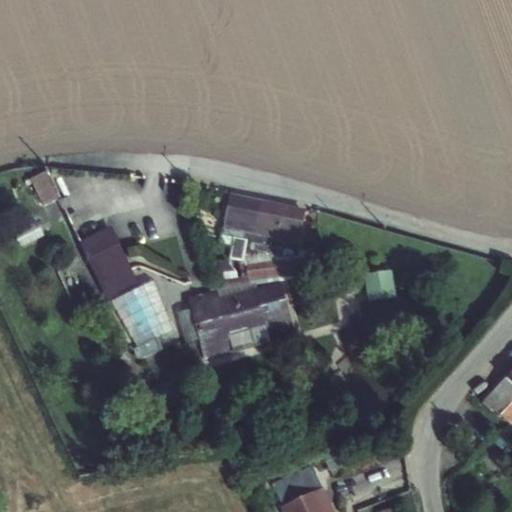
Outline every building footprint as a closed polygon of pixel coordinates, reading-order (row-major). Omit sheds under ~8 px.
[(35,175),(44,204),(60,199),(52,170),(35,175)] [(296,223),(222,209),(216,250),(289,263),(296,223)] [(107,242),(79,256),(100,301),(129,286),(107,242)] [(372,299),(401,297),(399,269),(370,271),(372,299)] [(100,301),(106,313),(135,299),(129,286),(100,301)] [(209,306),(189,312),(199,351),(223,345),(227,358),(271,347),(266,333),(285,328),(277,298),(254,299),(212,312),(209,306)] [(511,365),(490,388),(511,409),(511,410),(511,365)] [(490,388),(481,398),(506,422),(511,415),(511,410),(511,409),(490,388)] [(315,476),(286,488),(294,508),(323,496),(315,476)] [(329,511),(323,496),(294,508),(286,488),(274,493),(281,511),(329,511)]
